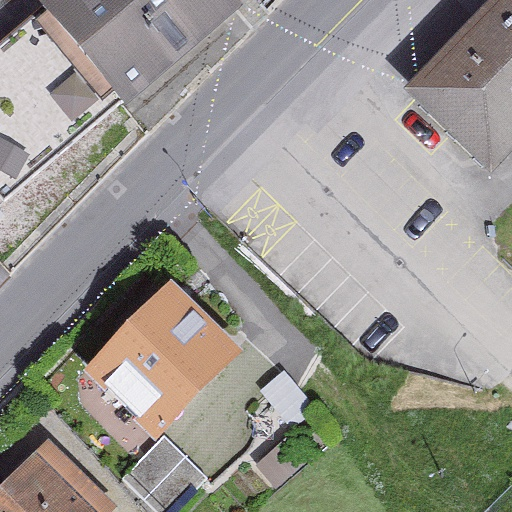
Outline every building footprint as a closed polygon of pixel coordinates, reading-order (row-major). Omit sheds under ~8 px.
[(38,0),(44,6),(0,43),(0,206),(6,202),(245,5),(240,0),(38,0)] [(511,0),(490,0),(406,88),(492,174),(511,153),(511,0)] [(171,277),(76,376),(151,447),(245,347),(171,277)] [(154,511),(190,511),(217,484),(187,456),(167,437),(124,483),(154,511)] [(111,511),(118,505),(49,439),(0,490),(0,511),(111,511)]
